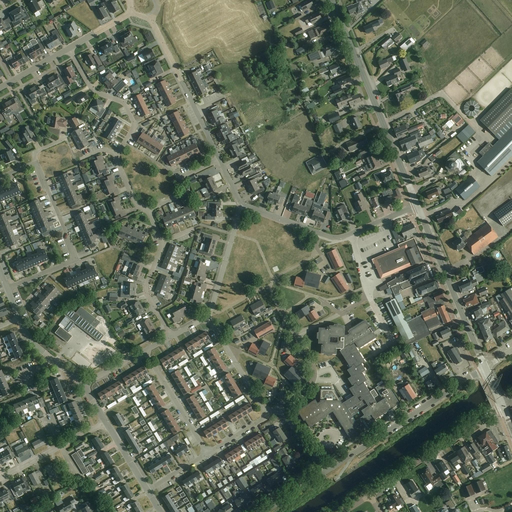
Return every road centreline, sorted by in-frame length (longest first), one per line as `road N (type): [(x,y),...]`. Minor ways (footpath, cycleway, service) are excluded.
road 1 (primary): [(417,203),(331,0)]
road 2 (tertiary): [(323,472),(484,367)]
road 3 (residential): [(6,287),(77,259),(36,163)]
road 4 (primary): [(484,367),(417,203)]
road 5 (unclassified): [(369,495),(502,405)]
road 6 (residential): [(219,158),(151,19)]
road 7 (residential): [(295,334),(369,296),(352,232)]
road 8 (residential): [(117,154),(131,117),(123,102),(89,84),(68,47)]
road 9 (residential): [(171,335),(145,289),(161,242),(147,210)]
road 10 (residential): [(206,453),(144,350)]
